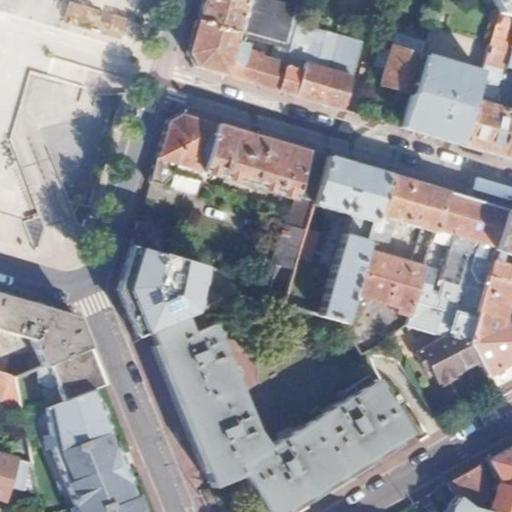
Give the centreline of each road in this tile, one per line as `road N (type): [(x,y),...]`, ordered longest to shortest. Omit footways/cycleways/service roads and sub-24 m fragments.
road 1 (residential): [(147,73),(511,181)]
road 2 (residential): [(177,511),(84,285)]
road 3 (residential): [(84,285),(147,73)]
road 4 (residential): [(511,422),(357,511)]
